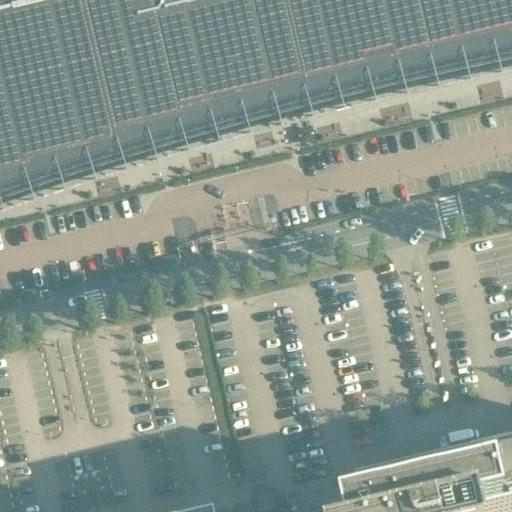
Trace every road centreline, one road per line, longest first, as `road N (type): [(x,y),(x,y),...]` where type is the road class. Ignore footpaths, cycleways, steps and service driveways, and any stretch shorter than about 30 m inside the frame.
road 1 (tertiary): [(55,316),(78,318),(370,249),(400,233)]
road 2 (tertiary): [(400,233),(368,234),(55,316)]
